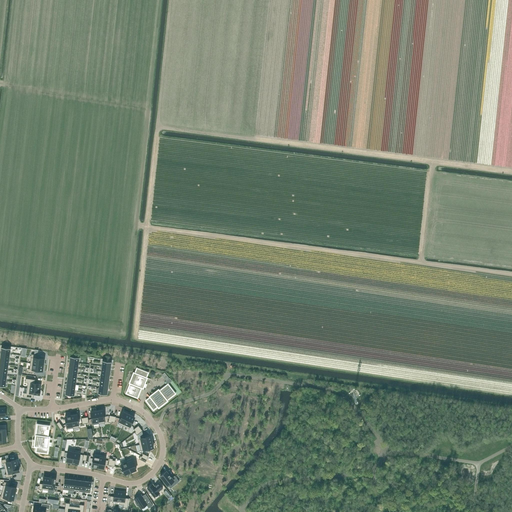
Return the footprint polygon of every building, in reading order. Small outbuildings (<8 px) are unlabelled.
[(30,353),(30,358),(34,358),(33,363),(44,365),(44,362),(44,359),(38,358),(38,355),(30,353)] [(28,368),(28,372),(36,373),(36,370),(43,371),(43,368),(44,368),(44,365),(33,363),(32,369),(28,368)] [(146,377),(148,372),(137,368),(135,373),(133,372),(129,383),(130,383),(126,393),(138,398),(141,388),(143,388),(147,378),(146,377)] [(25,378),(25,382),(28,383),(27,388),(40,390),(41,384),(35,383),(35,380),(25,378)] [(175,393),(168,384),(159,390),(158,389),(149,396),(150,397),(146,400),(153,410),(157,407),(158,408),(167,401),(167,400),(175,393)] [(24,392),(23,397),(33,398),(33,394),(39,395),(40,390),(27,388),(26,393),(24,392)] [(102,410),(96,411),(99,424),(105,423),(102,410)] [(96,411),(91,412),(93,425),(99,424),(96,411)] [(124,412),(118,423),(123,426),(129,414),(124,412)] [(77,414),(71,415),(73,428),(79,427),(77,414)] [(129,414),(123,426),(129,429),(134,417),(129,414)] [(71,415),(65,416),(67,429),(73,428),(71,415)] [(47,453),(50,436),(48,436),(49,425),(37,423),(35,440),(37,440),(36,451),(47,453)] [(142,431),(138,434),(139,439),(138,439),(139,444),(152,441),(151,436),(143,437),(142,431)] [(152,441),(139,444),(141,450),(153,447),(152,441)] [(69,448),(66,461),(72,462),(75,449),(74,449),(69,448)] [(75,449),(72,462),(78,463),(80,450),(75,449)] [(94,453),(92,466),(98,467),(100,454),(94,453)] [(100,454),(98,467),(104,469),(106,455),(100,454)] [(8,458),(1,460),(2,463),(3,463),(5,468),(18,465),(16,459),(9,461),(8,458)] [(131,458),(125,460),(131,472),(136,470),(131,458)] [(125,460),(120,462),(125,474),(131,472),(125,460)] [(18,465),(5,468),(6,474),(5,474),(6,478),(13,476),(12,473),(19,471),(18,465)] [(166,471),(160,476),(168,485),(174,480),(176,484),(179,481),(175,476),(172,478),(166,471)] [(40,483),(39,489),(42,490),(42,489),(48,490),(50,477),(44,476),(43,484),(40,483)] [(50,477),(48,490),(54,491),(57,492),(58,486),(55,485),(56,478),(50,477)] [(3,485),(2,491),(15,494),(16,488),(9,486),(10,483),(4,482),(3,485)] [(154,486),(152,484),(147,488),(154,497),(159,492),(158,491),(163,488),(158,483),(154,486)] [(110,496),(109,505),(113,506),(113,503),(118,504),(120,491),(115,490),(114,496),(110,496)] [(0,496),(0,497),(0,499),(5,501),(6,498),(13,499),(15,494),(2,491),(1,496),(0,496)] [(120,491),(118,504),(123,505),(123,507),(127,508),(129,498),(125,498),(126,492),(120,491)] [(140,495),(133,499),(135,502),(134,503),(136,506),(137,506),(139,509),(145,505),(147,508),(152,506),(144,494),(141,496),(140,495)] [(65,502),(64,511),(73,511),(74,506),(69,506),(70,503),(65,502)]
